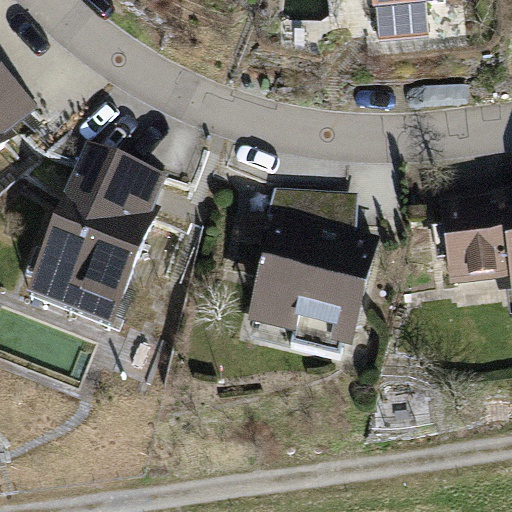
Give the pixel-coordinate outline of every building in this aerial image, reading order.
[(461,0),(368,0),(371,46),(428,42),(426,15),(462,12),(461,0)] [(0,74),(0,159),(12,147),(0,134),(0,131),(29,103),(0,74)] [(172,178),(89,149),(30,313),(113,343),(172,178)] [(511,198),(494,200),(504,295),(507,327),(511,326),(511,198)] [(272,229),(357,251),(358,204),(274,199),(266,228),(272,229)] [(446,300),(504,295),(494,200),(436,206),(446,300)] [(272,229),(244,338),(348,364),(376,256),(357,251),(272,229)]
